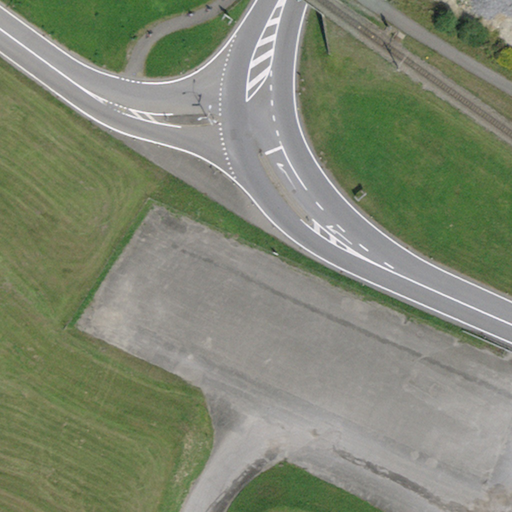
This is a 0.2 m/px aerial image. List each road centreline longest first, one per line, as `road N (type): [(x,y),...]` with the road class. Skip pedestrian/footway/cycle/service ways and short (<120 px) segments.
road 1 (primary): [(511,324),(397,274),(331,230),(299,198),(261,120)]
road 2 (tertiary): [(0,29),(122,111),(261,120)]
road 3 (primary): [(261,120),(260,69),(283,0)]
